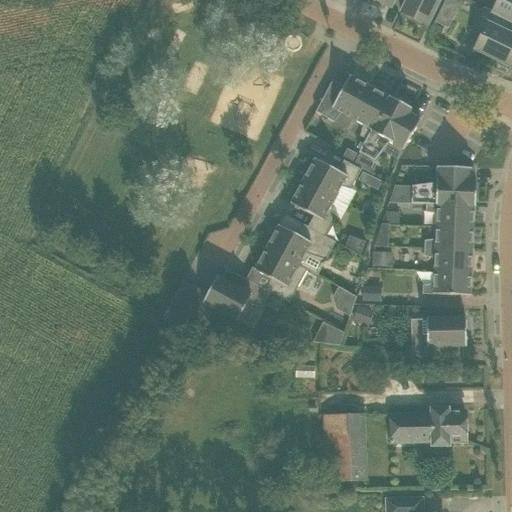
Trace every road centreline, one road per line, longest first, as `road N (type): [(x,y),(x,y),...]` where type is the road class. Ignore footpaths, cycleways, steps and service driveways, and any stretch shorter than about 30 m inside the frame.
road 1 (residential): [(221,262),(350,25)]
road 2 (residential): [(511,110),(350,25)]
road 3 (tertiary): [(511,349),(511,201)]
